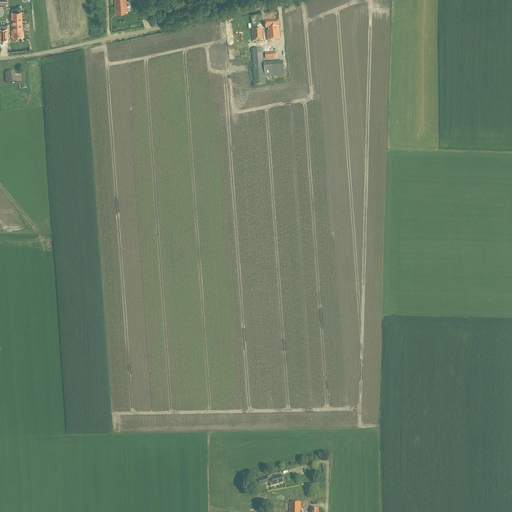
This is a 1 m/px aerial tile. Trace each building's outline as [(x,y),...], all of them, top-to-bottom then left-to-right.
[(114,0),(116,13),(126,12),(125,0),(114,0)] [(12,24),(22,24),(21,12),(11,13),(12,24)] [(267,31),(263,32),(264,41),(281,40),(280,27),(279,21),(265,22),(266,28),(267,28),(267,31)] [(12,37),(22,36),(22,24),(12,24),(12,37)] [(0,40),(8,40),(8,29),(0,28),(0,40)] [(263,29),(252,29),(253,42),(264,41),(263,32),(263,29)] [(264,63),(262,48),(252,49),(255,85),(266,84),(266,77),(284,75),(283,61),(264,63)] [(266,61),(276,60),(275,51),(265,52),(266,61)] [(15,77),(14,71),(5,72),(6,83),(16,82),(15,82),(22,82),(22,77),(15,77)] [(283,483),(281,476),(271,479),(269,480),(268,478),(258,480),(260,485),(269,483),(270,487),(273,486),(283,483)] [(304,511),(301,511),(301,502),(290,502),(289,511),(304,511)]
